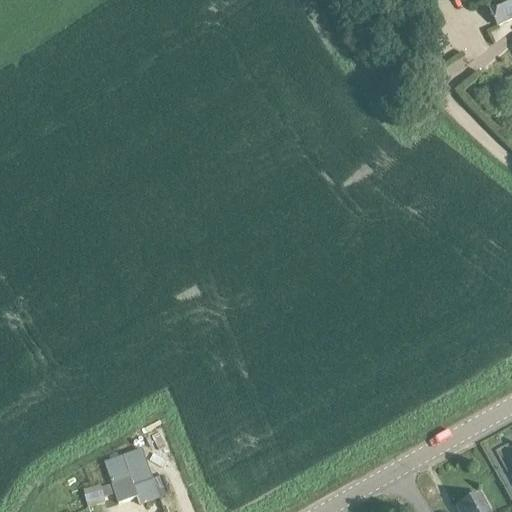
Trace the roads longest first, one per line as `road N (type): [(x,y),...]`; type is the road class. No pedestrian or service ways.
road 1 (track): [(357,0),(511,159)]
road 2 (tertiary): [(511,405),(322,511)]
